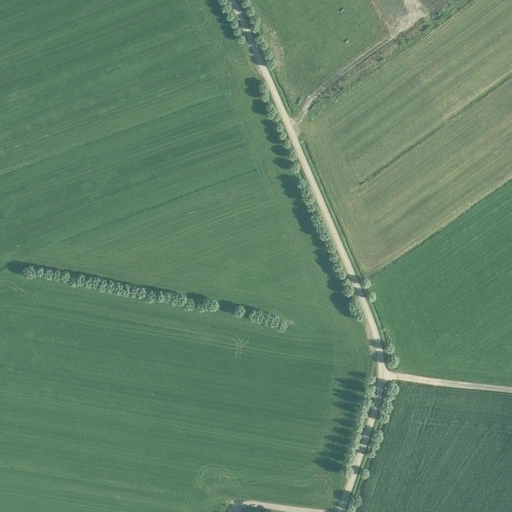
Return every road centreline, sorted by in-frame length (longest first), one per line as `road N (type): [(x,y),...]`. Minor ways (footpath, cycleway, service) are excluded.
road 1 (unclassified): [(380,375),(370,317),(231,0)]
road 2 (unclassified): [(342,511),(373,424),(380,375)]
road 3 (unclassified): [(511,390),(380,375)]
